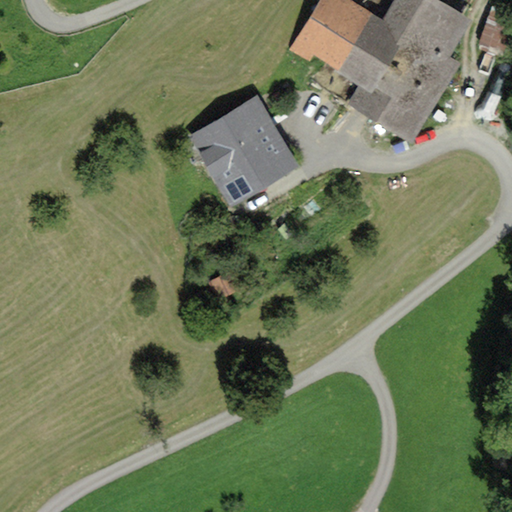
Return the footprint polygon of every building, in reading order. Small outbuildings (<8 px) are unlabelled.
[(364,84),(354,99),(411,133),(456,60),(440,51),(461,17),(432,0),(397,0),(385,21),(348,0),(325,0),(303,37),(323,49),(361,73),(357,80),(364,84)] [(497,43),(501,20),(486,17),(482,40),(497,43)] [(251,103),(200,134),(230,185),(235,192),(286,161),(262,120),(251,103)] [(241,236),(232,220),(210,234),(220,249),(241,236)] [(230,271),(211,281),(217,294),(236,284),(230,271)]
